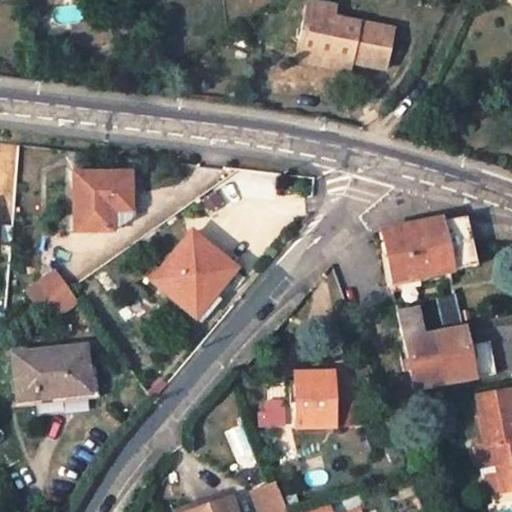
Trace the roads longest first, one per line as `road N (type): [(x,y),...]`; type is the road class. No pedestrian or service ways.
road 1 (residential): [(87,511),(189,375),(391,159)]
road 2 (unclassified): [(391,159),(247,128),(0,98)]
road 3 (unknown): [(391,159),(469,0)]
road 4 (unclassified): [(511,196),(391,159)]
